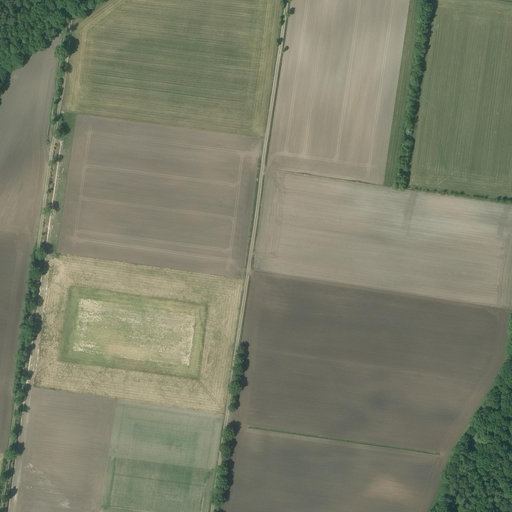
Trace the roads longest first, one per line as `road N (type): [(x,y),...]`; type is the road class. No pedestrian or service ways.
road 1 (track): [(2,511),(71,15),(91,0)]
road 2 (track): [(211,511),(287,0)]
